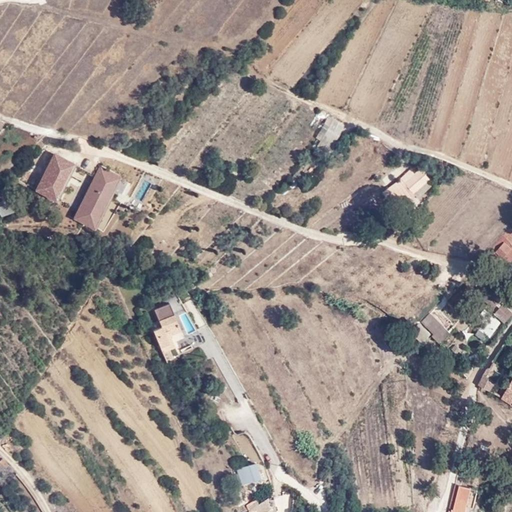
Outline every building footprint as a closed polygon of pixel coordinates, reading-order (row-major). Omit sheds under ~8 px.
[(344,124),(333,118),(315,150),(326,156),(344,124)] [(94,229),(120,177),(100,167),(74,220),(94,229)] [(397,188),(406,198),(429,177),(420,168),(414,174),(409,168),(399,177),(403,183),(397,188)] [(359,234),(366,231),(363,225),(354,228),(355,233),(359,234)] [(511,245),(503,237),(493,247),(508,260),(510,260),(511,258),(511,245)] [(507,292),(498,285),(494,291),(491,289),(484,298),(495,306),(507,292)] [(511,303),(507,300),(496,313),(506,321),(511,313),(511,303)] [(497,319),(484,310),(474,323),(487,333),(497,319)] [(154,330),(167,361),(173,357),(169,349),(175,346),(170,335),(167,328),(178,324),(174,314),(159,320),(161,326),(154,330)] [(421,323),(412,332),(423,343),(432,334),(421,323)] [(181,330),(178,324),(167,328),(170,335),(181,330)] [(441,325),(434,332),(435,332),(433,335),(439,341),(441,341),(449,333),(441,325)] [(479,385),(491,391),(496,380),(485,374),(479,385)] [(3,458),(0,460),(0,469),(4,475),(12,468),(3,458)] [(255,462),(236,469),(242,483),(261,477),(255,462)] [(464,511),(471,487),(455,483),(448,511),(464,511)] [(246,506),(249,511),(259,505),(255,500),(246,506)] [(269,511),(267,501),(253,511),(269,511)]
